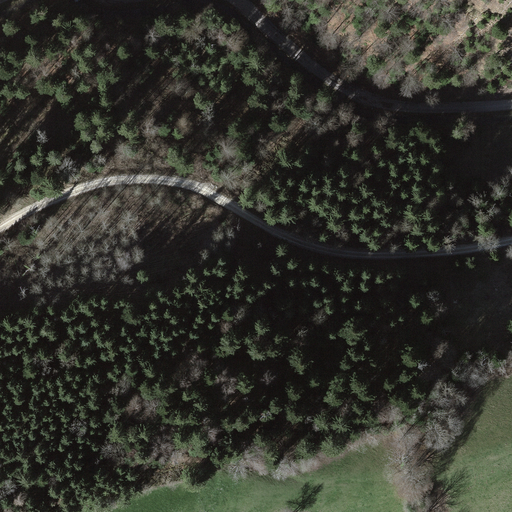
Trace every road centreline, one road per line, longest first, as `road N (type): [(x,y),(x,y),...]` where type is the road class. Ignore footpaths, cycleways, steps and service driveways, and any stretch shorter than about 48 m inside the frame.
road 1 (track): [(0,228),(64,193),(125,179),(187,182),(305,247),(413,252),(511,238)]
road 2 (tertiary): [(511,103),(422,108),(375,101),(310,64),(236,0)]
